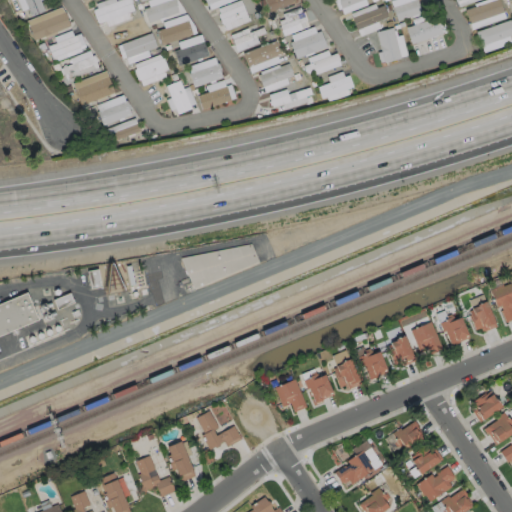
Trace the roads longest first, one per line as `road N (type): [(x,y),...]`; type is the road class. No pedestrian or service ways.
road 1 (motorway): [(420,117),(236,164),(0,201)]
road 2 (residential): [(202,511),(278,452),(511,353)]
road 3 (motorway): [(0,235),(242,197),(341,172)]
road 4 (motorway): [(341,172),(511,121)]
road 5 (motorway): [(341,172),(435,164),(511,139)]
road 6 (residential): [(429,386),(511,510)]
road 7 (residential): [(68,144),(0,42)]
